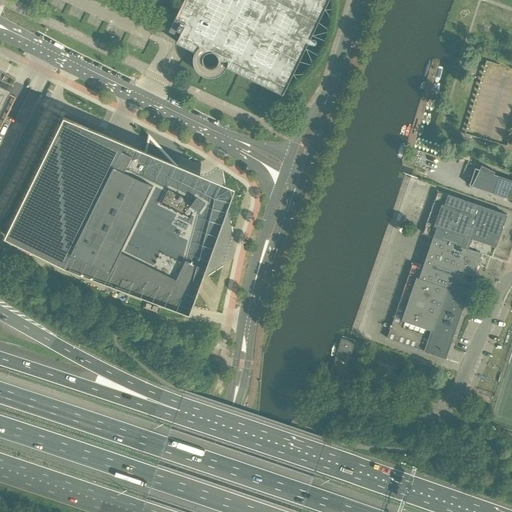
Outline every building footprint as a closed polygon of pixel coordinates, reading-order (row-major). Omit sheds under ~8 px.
[(184,0),(181,9),(179,15),(170,28),(181,34),(178,41),(190,47),(196,50),(195,54),(194,57),(195,61),(197,68),(202,74),(205,75),(209,76),(212,76),(217,75),(221,72),(224,70),(228,66),(283,93),(329,0),(184,0)] [(509,144),(511,132),(511,67),(503,65),(502,71),(499,63),(487,60),(484,72),(485,76),(484,81),(486,89),(482,90),(477,110),(480,111),(482,118),(480,123),(484,124),(482,132),(490,129),(491,132),(492,127),(495,137),(489,139),(509,144)] [(13,85),(0,78),(0,175),(25,125),(15,120),(19,111),(4,104),(13,85)] [(128,286),(188,306),(211,219),(212,213),(213,210),(214,208),(218,193),(128,149),(64,118),(6,235),(66,264),(128,286)] [(470,182),(469,184),(491,192),(511,199),(511,179),(494,173),(495,171),(482,165),(478,172),(474,170),(470,182)] [(433,236),(423,265),(423,267),(412,263),(387,338),(446,358),(482,253),(492,257),(507,214),(437,190),(423,233),(433,236)] [(336,370),(341,372),(344,371),(354,346),(356,342),(341,337),(332,366),(334,369),(336,370)] [(385,374),(387,366),(379,363),(376,371),(385,374)]
